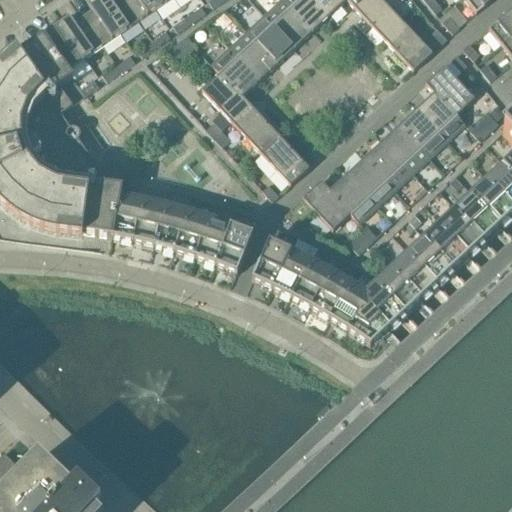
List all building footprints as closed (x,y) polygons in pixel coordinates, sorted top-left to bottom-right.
[(138,25),(120,0),(111,0),(109,2),(107,0),(98,0),(96,2),(120,37),(138,25)] [(156,12),(146,0),(120,0),(138,25),(156,12)] [(173,0),(146,0),(156,12),(173,0)] [(227,2),(225,0),(214,0),(208,4),(213,12),(227,2)] [(329,19),(311,0),(284,0),(282,3),(312,36),(329,19)] [(344,0),(311,0),(329,19),(346,3),(347,3),(344,0)] [(354,12),(366,0),(344,0),(347,3),(346,3),(354,12)] [(383,43),(402,25),(378,0),(366,0),(354,12),(383,43)] [(431,0),(425,5),(435,18),(442,12),(431,0)] [(476,18),(497,0),(463,0),(462,1),(476,18)] [(120,37),(96,2),(87,8),(91,14),(82,21),(102,49),(120,37)] [(312,36),(282,3),(264,20),(294,52),(312,36)] [(187,19),(192,27),(206,17),(201,10),(187,19)] [(501,50),(511,40),(511,13),(488,33),(501,50)] [(192,27),(187,19),(173,29),(178,36),(192,27)] [(294,52),(264,20),(246,36),(277,68),(294,52)] [(448,20),(442,26),(453,38),(459,32),(448,20)] [(102,49),(82,21),(73,27),(69,21),(60,27),(85,62),(102,49)] [(402,25),(383,43),(413,75),(432,57),(402,25)] [(67,74),(85,62),(60,27),(52,33),(56,39),(47,45),(67,74)] [(430,38),(440,49),(440,50),(447,44),(436,32),(430,38)] [(151,44),(156,51),(170,42),(165,34),(151,44)] [(277,68),(246,36),(229,52),(259,85),(277,68)] [(86,100),(81,92),(67,74),(47,45),(43,39),(18,56),(12,60),(3,68),(0,71),(0,202),(5,209),(11,213),(21,220),(27,224),(38,229),(45,231),(57,234),(112,242),(120,200),(123,183),(112,167),(101,175),(78,142),(79,141),(79,140),(80,139),(80,138),(80,137),(80,135),(79,134),(79,133),(78,132),(77,131),(76,131),(75,130),(72,130),(71,130),(70,131),(60,117),(86,100)] [(180,44),(189,57),(196,52),(187,40),(180,44)] [(511,40),(501,50),(511,62),(511,40)] [(156,51),(151,44),(137,54),(142,61),(156,51)] [(174,49),(182,62),(189,57),(180,44),(174,49)] [(469,47),(462,53),(473,65),(479,59),(469,47)] [(182,62),(174,49),(167,54),(175,67),(182,62)] [(259,85),(229,52),(211,69),(219,78),(220,77),(242,101),(242,100),(259,85)] [(116,68),(121,76),(135,66),(130,59),(116,68)] [(450,65),(460,76),(467,70),(456,59),(450,65)] [(486,67),(479,73),(490,86),(496,80),(486,67)] [(121,76),(116,68),(102,78),(107,85),(121,76)] [(456,120),(456,119),(474,103),(444,70),(425,88),(433,97),(434,96),(456,120)] [(231,126),(250,109),(242,100),(242,101),(220,77),(219,78),(201,94),(231,126)] [(94,83),(81,92),(86,100),(99,91),(94,83)] [(416,113),(446,145),(465,128),(456,119),(456,120),(434,96),(433,97),(416,113)] [(250,109),(231,126),(260,158),(279,140),(250,109)] [(504,118),(496,110),(489,117),(496,125),(504,118)] [(399,129),(429,161),(446,145),(416,113),(399,129)] [(498,128),(488,117),(481,123),(492,134),(498,128)] [(475,129),(486,140),(492,134),(481,123),(475,129)] [(214,143),(222,135),(213,126),(205,134),(214,143)] [(511,128),(502,138),(511,148),(511,128)] [(381,145),(411,178),(429,161),(399,129),(381,145)] [(486,140),(475,129),(469,134),(480,146),(486,140)] [(222,135),(214,143),(222,152),(230,144),(222,135)] [(279,140),(260,158),(290,190),(309,172),(279,140)] [(364,162),(394,194),(411,178),(381,145),(364,162)] [(511,159),(502,168),(511,178),(511,159)] [(346,178),(376,211),(394,194),(364,162),(346,178)] [(511,178),(502,168),(486,183),(511,210),(511,178)] [(351,218),(350,219),(358,228),(376,211),(346,178),(329,194),(351,218)] [(511,217),(511,210),(486,183),(471,198),(500,229),(511,217)] [(329,194),(321,185),(302,202),(332,235),(350,219),(351,218),(329,194)] [(262,195),(271,205),(272,206),(279,200),(268,189),(262,195)] [(500,229),(471,198),(455,212),(484,244),(500,229)] [(142,204),(120,200),(112,242),(133,246),(142,204)] [(154,251),(164,210),(142,204),(133,246),(154,251)] [(174,257),(186,216),(164,210),(154,251),(174,257)] [(484,244),(455,212),(439,227),(468,258),(484,244)] [(295,230),(301,224),(291,213),(284,219),(295,230)] [(195,263),(208,223),(186,216),(174,257),(195,263)] [(208,223),(195,263),(215,270),(229,230),(208,223)] [(468,258),(439,227),(423,242),(452,273),(468,258)] [(229,230),(215,270),(236,278),(252,239),(229,230)] [(377,241),(366,230),(360,236),(370,247),(377,241)] [(370,247),(360,236),(354,242),(364,253),(370,247)] [(364,253),(354,242),(348,247),(358,259),(364,253)] [(452,273),(423,242),(407,256),(437,288),(452,273)] [(272,293),(290,255),(268,245),(251,284),(272,293)] [(291,303),(311,265),(290,255),(272,293),(291,303)] [(437,288),(407,256),(392,271),(421,302),(437,288)] [(310,313),(331,276),(311,265),(291,303),(310,313)] [(421,302),(392,271),(376,286),(405,317),(421,302)] [(329,324),(351,287),(331,276),(310,313),(329,324)] [(405,317),(376,286),(365,296),(365,306),(389,332),(405,317)] [(347,335),(365,306),(365,296),(364,295),(351,287),(329,324),(347,335)] [(365,306),(347,335),(369,350),(370,350),(389,332),(365,306)] [(2,459),(0,460),(0,511),(88,511),(37,462),(24,476),(4,457),(2,459)]
